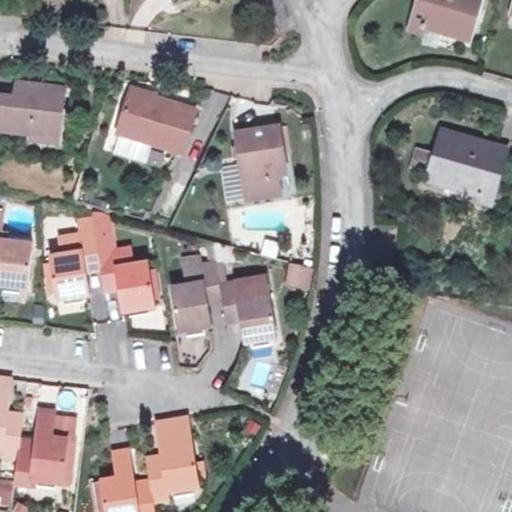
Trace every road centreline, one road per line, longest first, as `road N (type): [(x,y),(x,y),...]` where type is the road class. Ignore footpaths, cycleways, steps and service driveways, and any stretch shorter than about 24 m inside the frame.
road 1 (residential): [(237,511),(303,412),(347,284),(346,109)]
road 2 (residential): [(343,103),(0,43)]
road 3 (residential): [(0,355),(181,378)]
road 4 (residential): [(511,94),(435,77),(346,109)]
